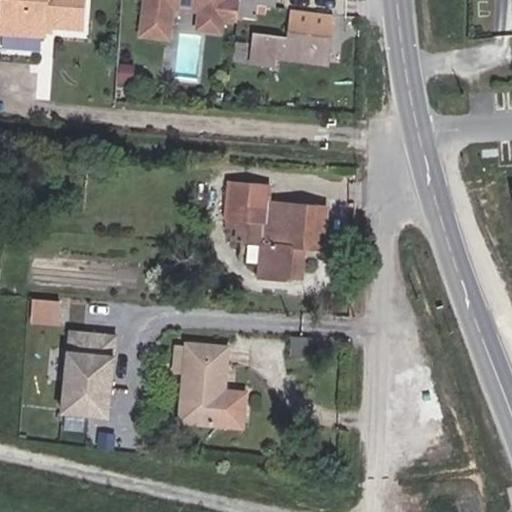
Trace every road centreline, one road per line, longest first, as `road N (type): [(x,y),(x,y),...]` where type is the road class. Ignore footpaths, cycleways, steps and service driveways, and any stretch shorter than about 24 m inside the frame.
road 1 (unknown): [(379,146),(0,104)]
road 2 (unclassified): [(383,474),(379,146),(419,135)]
road 3 (tertiary): [(419,135),(510,410)]
road 4 (tertiary): [(402,0),(419,135)]
